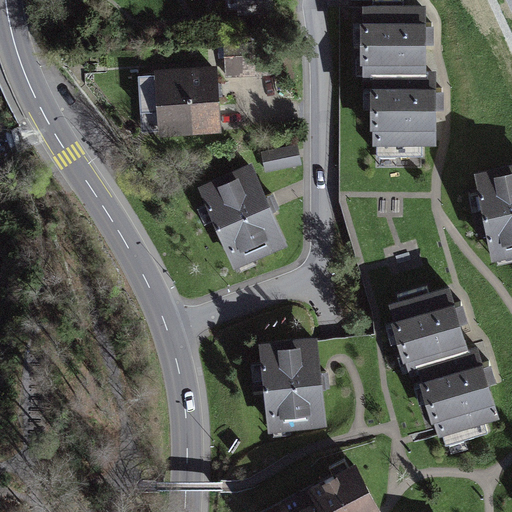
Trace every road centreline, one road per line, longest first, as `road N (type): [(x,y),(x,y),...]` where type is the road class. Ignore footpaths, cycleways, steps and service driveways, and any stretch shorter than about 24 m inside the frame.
road 1 (residential): [(167,332),(295,284),(315,267),(316,0)]
road 2 (secondary): [(5,0),(24,68),(167,332)]
road 3 (secondary): [(167,332),(184,416),(183,511)]
